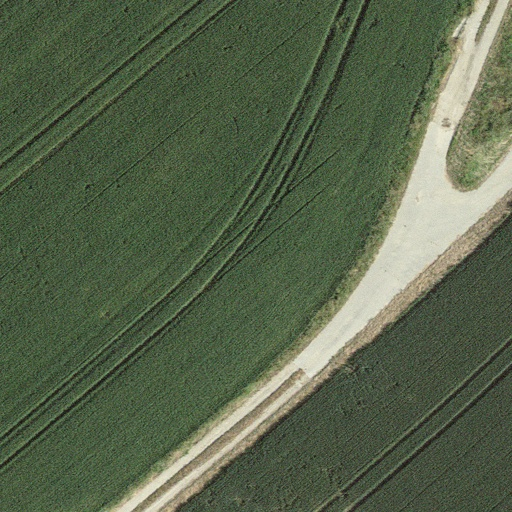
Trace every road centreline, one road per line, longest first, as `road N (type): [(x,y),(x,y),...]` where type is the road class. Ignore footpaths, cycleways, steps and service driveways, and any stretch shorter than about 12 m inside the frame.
road 1 (track): [(511,165),(491,187),(417,229),(408,254),(368,302),(137,511)]
road 2 (track): [(495,0),(444,127),(417,229)]
